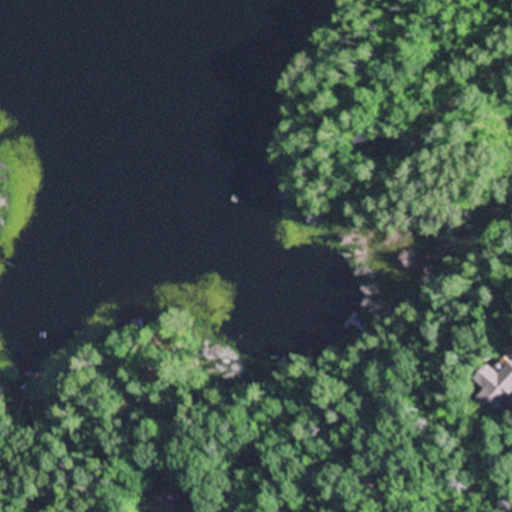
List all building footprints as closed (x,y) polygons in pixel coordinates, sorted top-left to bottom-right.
[(403,154),(399,154),(395,136),(412,133),(414,143),(416,151),(403,154)] [(389,136),(387,158),(363,155),(366,134),(389,136)] [(511,409),(507,405),(502,410),(487,397),(511,367),(511,409)] [(374,447),(380,458),(375,460),(378,465),(362,474),(351,454),(362,448),(364,452),(374,447)] [(286,468),(253,472),(251,455),(284,451),(286,468)] [(228,460),(219,460),(219,452),(227,452),(228,460)] [(421,478),(407,488),(399,477),(412,467),(421,478)] [(194,499),(196,511),(177,511),(176,505),(173,501),(165,505),(155,488),(163,484),(160,478),(176,469),(194,499)] [(208,487),(201,491),(197,485),(204,481),(205,480),(209,487),(208,487)]
